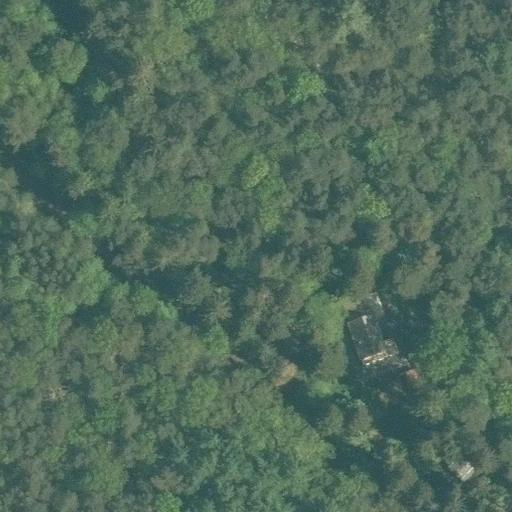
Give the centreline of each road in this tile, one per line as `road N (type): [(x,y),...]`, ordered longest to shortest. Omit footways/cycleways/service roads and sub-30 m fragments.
road 1 (track): [(390,511),(0,162)]
road 2 (track): [(87,511),(253,389)]
road 3 (track): [(0,338),(45,338),(129,278)]
